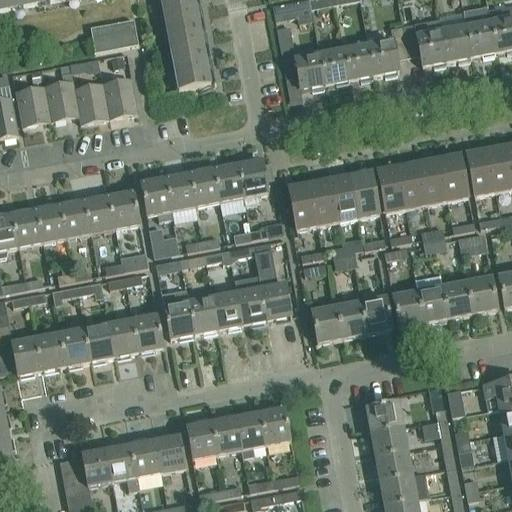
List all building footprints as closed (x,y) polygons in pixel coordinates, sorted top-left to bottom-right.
[(0,0),(0,14),(77,0),(0,0)] [(160,0),(178,95),(216,87),(214,75),(208,76),(206,63),(211,61),(209,49),(203,50),(201,36),(206,35),(204,23),(198,23),(196,9),(201,9),(199,0),(160,0)] [(325,0),(308,3),(310,13),(334,9),(332,0),(325,0)] [(332,0),(334,9),(359,4),(357,0),(332,0)] [(284,8),(287,23),(297,21),(298,27),(312,24),(310,13),(308,3),(284,8)] [(511,21),(489,25),(495,58),(497,58),(503,56),(506,56),(507,58),(511,57),(511,21)] [(90,32),(95,57),(138,49),(134,24),(90,32)] [(489,25),(465,30),(471,62),(473,62),(479,61),(482,60),(482,63),(494,61),(494,58),(495,58),(489,25)] [(414,28),(402,31),(408,62),(420,60),(422,72),(424,71),(430,70),(433,70),(433,72),(446,70),(445,67),(446,67),(440,34),(416,39),(414,28)] [(465,30),(440,34),(446,67),(448,67),(454,66),(457,65),(458,68),(470,65),(470,63),(471,62),(465,30)] [(290,31),(277,33),(286,85),(298,83),(300,95),(311,93),(312,95),(324,93),(323,90),(325,90),(318,57),(295,61),(290,31)] [(393,44),(367,48),(373,81),(375,81),(381,80),(384,79),(385,82),(397,79),(396,77),(399,76),(397,65),(408,62),(402,31),(391,33),(393,44)] [(367,48),(343,53),(349,86),(351,85),(357,84),(360,84),(360,86),(372,84),(372,81),(373,81),(367,48)] [(343,53),(318,57),(325,90),(327,90),(332,89),(336,88),(336,91),(348,88),(348,86),(349,86),(343,53)] [(125,71),(123,62),(111,64),(112,74),(125,71)] [(99,72),(98,63),(86,65),(87,74),(99,72)] [(61,78),(70,77),(69,68),(59,70),(61,78)] [(39,76),(31,77),(32,85),(41,84),(39,76)] [(8,80),(0,81),(0,90),(9,89),(8,80)] [(103,89),(109,123),(138,118),(131,84),(103,89)] [(44,92),(50,126),(78,121),(74,95),(72,87),(44,92)] [(81,93),(74,95),(78,121),(80,129),(109,123),(103,89),(81,93)] [(16,97),(22,131),(50,126),(44,92),(16,97)] [(11,103),(0,104),(0,143),(18,140),(11,103)] [(511,175),(507,150),(487,154),(495,197),(511,194),(511,175)] [(466,158),(469,178),(474,201),(495,197),(487,154),(466,158)] [(460,159),(439,163),(447,207),(468,203),(460,159)] [(439,163),(418,167),(426,210),(447,207),(439,163)] [(262,164),(237,169),(244,202),(245,210),(261,207),(260,199),(268,198),(262,164)] [(418,167),(398,171),(406,214),(426,210),(418,167)] [(237,169),(213,174),(219,207),(244,202),(237,169)] [(377,175),(380,195),(385,218),(406,214),(398,171),(377,175)] [(213,174),(189,178),(195,211),(219,207),(213,174)] [(371,176),(350,180),(358,223),(379,219),(371,176)] [(189,178),(165,183),(171,216),(195,211),(189,178)] [(350,180),(329,184),(338,227),(358,223),(350,180)] [(147,220),(157,218),(159,226),(172,223),(171,216),(165,183),(140,187),(144,207),(147,220)] [(329,184),(309,188),(317,231),(338,227),(329,184)] [(317,231),(309,188),(288,192),(296,235),(317,231)] [(109,201),(115,234),(140,229),(134,196),(109,201)] [(85,205),(91,239),(115,234),(109,201),(85,205)] [(60,210),(67,243),(91,239),(85,205),(60,210)] [(36,214),(43,248),(67,243),(60,210),(36,214)] [(12,219),(19,252),(43,248),(36,214),(12,219)] [(0,262),(6,261),(7,254),(19,252),(12,219),(0,221),(0,262)] [(500,222),(478,226),(479,234),(501,230),(500,222)] [(473,226),(451,230),(453,239),(474,235),(473,226)] [(160,231),(147,234),(153,262),(155,262),(170,259),(179,257),(175,240),(162,242),(160,231)] [(250,235),(251,244),(268,241),(266,232),(250,235)] [(431,235),(433,245),(444,243),(442,233),(431,235)] [(233,238),(235,247),(251,244),(250,235),(233,238)] [(421,237),(423,247),(433,245),(431,235),(421,237)] [(389,242),(390,251),(412,247),(410,239),(389,242)] [(483,239),(457,243),(460,258),(486,254),(483,239)] [(201,245),(203,253),(219,250),(217,242),(201,245)] [(361,242),(341,246),(342,251),(344,262),(354,260),(354,256),(364,255),(362,247),(361,242)] [(384,243),(362,247),(364,256),(386,252),(384,243)] [(444,243),(433,245),(435,256),(446,254),(444,243)] [(185,248),(187,256),(203,253),(201,245),(185,248)] [(423,247),(425,258),(435,256),(433,245),(423,247)] [(269,248),(253,251),(254,260),(270,257),(269,248)] [(253,251),(228,255),(230,268),(238,263),(254,260),(253,251)] [(332,253),(334,264),(344,262),(342,251),(332,253)] [(384,257),(385,265),(407,262),(406,253),(384,257)] [(228,255),(204,260),(206,269),(222,266),(223,269),(230,268),(228,255)] [(324,263),(323,256),(301,259),(302,267),(324,263)] [(129,260),(120,262),(121,268),(122,268),(123,276),(140,273),(148,271),(145,257),(129,260)] [(204,260),(180,264),(182,273),(206,269),(204,260)] [(334,264),(335,274),(356,270),(354,260),(344,262),(334,264)] [(157,278),(173,275),(175,282),(182,281),(181,273),(182,273),(180,264),(156,269),(157,278)] [(106,271),(108,279),(123,276),(122,268),(106,271)] [(327,276),(325,269),(303,273),(304,281),(327,276)] [(73,277),(75,285),(92,282),(91,274),(73,277)] [(511,274),(497,277),(504,313),(511,311),(511,274)] [(58,280),(59,288),(75,285),(73,277),(58,280)] [(261,294),(267,326),(291,321),(285,289),(272,292),(269,278),(258,280),(261,294)] [(125,282),(126,291),(143,288),(141,279),(125,282)] [(440,279),(415,284),(417,296),(423,328),(448,323),(442,291),(440,279)] [(109,285),(110,294),(126,291),(125,282),(109,285)] [(466,287),(472,318),(497,314),(491,282),(466,287)] [(25,286),(26,294),(43,291),(42,283),(25,286)] [(9,289),(10,297),(26,294),(25,286),(9,289)] [(442,291),(448,323),(472,318),(466,287),(442,291)] [(76,291),(78,300),(95,297),(93,288),(76,291)] [(60,294),(62,303),(78,300),(76,291),(60,294)] [(236,299),(243,330),(267,326),(261,294),(236,299)] [(392,301),(398,332),(423,328),(417,296),(392,301)] [(28,300),(29,309),(46,306),(44,297),(28,300)] [(212,303),(218,335),(243,330),(236,299),(212,303)] [(11,303),(13,312),(29,309),(28,300),(11,303)] [(386,302),(361,307),(367,338),(392,334),(386,302)] [(188,308),(194,340),(218,335),(212,303),(188,308)] [(361,307),(336,311),(342,343),(367,338),(361,307)] [(166,325),(170,344),(194,340),(188,308),(164,313),(166,325)] [(311,316),(317,348),(342,343),(336,311),(311,316)] [(0,318),(0,330),(9,329),(7,317),(0,318)] [(132,323),(139,358),(163,353),(157,319),(132,323)] [(108,328),(114,362),(139,358),(132,323),(108,328)] [(84,332),(90,367),(114,362),(108,328),(84,332)] [(0,330),(0,342),(11,340),(9,329),(0,330)] [(60,337),(66,371),(90,367),(84,332),(60,337)] [(35,342),(42,376),(66,371),(60,337),(35,342)] [(0,342),(0,354),(12,352),(11,346),(12,346),(11,340),(0,342)] [(11,346),(12,352),(14,364),(17,376),(17,381),(42,376),(35,342),(12,346),(11,346)] [(0,354),(0,366),(14,364),(12,352),(0,354)] [(0,366),(0,379),(17,376),(14,364),(0,366)] [(511,384),(483,390),(485,403),(488,416),(500,413),(511,411),(511,384)] [(447,397),(450,417),(451,422),(464,420),(459,395),(447,397)] [(436,425),(445,423),(440,398),(431,400),(436,425)] [(366,412),(371,438),(403,432),(398,406),(366,412)] [(511,411),(500,413),(505,438),(511,437),(511,411)] [(284,413),(260,417),(266,450),(290,446),(284,413)] [(260,417),(235,422),(241,455),(243,463),(253,461),(252,453),(266,450),(260,417)] [(0,443),(9,442),(4,418),(0,418),(0,443)] [(235,422),(211,426),(217,460),(241,455),(235,422)] [(441,450),(450,448),(445,423),(436,425),(441,450)] [(186,431),(190,451),(192,464),(217,460),(211,426),(186,431)] [(371,438),(375,462),(407,456),(403,432),(371,438)] [(454,437),(456,448),(469,445),(467,435),(454,437)] [(179,440),(154,445),(161,478),(186,474),(179,440)] [(0,468),(13,466),(9,442),(0,443),(0,468)] [(154,445),(131,449),(137,483),(161,478),(154,445)] [(456,448),(457,457),(471,455),(469,445),(456,448)] [(445,474),(454,473),(450,448),(441,450),(445,474)] [(106,454),(112,487),(127,485),(129,496),(139,495),(137,483),(131,449),(106,454)] [(82,462),(84,474),(87,487),(88,492),(112,487),(106,454),(81,458),(82,462)] [(375,462),(380,487),(412,481),(407,456),(375,462)] [(59,466),(62,478),(84,474),(82,462),(59,466)] [(454,473),(445,474),(447,484),(448,489),(450,499),(459,497),(454,473)] [(62,478),(64,491),(87,487),(84,474),(62,478)] [(297,480),(272,484),(274,493),(298,488),(297,480)] [(380,487),(384,511),(416,505),(412,481),(380,487)] [(272,484),(256,487),(247,489),(249,498),(274,493),(272,484)] [(464,487),(465,497),(478,494),(476,485),(464,487)] [(64,491),(66,502),(89,498),(88,492),(87,487),(64,491)] [(240,491),(224,493),(225,502),(241,499),(240,491)] [(224,493),(207,497),(199,498),(201,507),(225,502),(224,493)] [(275,499),(277,507),(301,503),(299,494),(275,499)] [(465,497),(467,507),(480,504),(478,494),(465,497)] [(450,499),(452,511),(462,511),(459,497),(450,499)] [(66,502),(67,511),(79,511),(91,510),(89,498),(66,502)] [(258,502),(250,503),(251,511),(259,511),(260,511),(277,507),(275,499),(258,502)]
